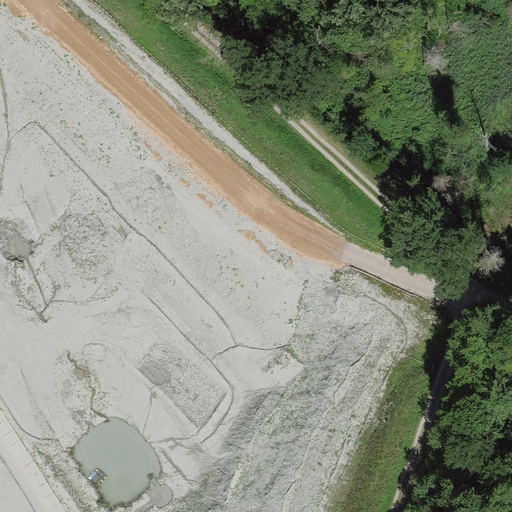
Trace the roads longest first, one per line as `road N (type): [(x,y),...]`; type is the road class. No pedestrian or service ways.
road 1 (track): [(511,332),(165,0)]
road 2 (track): [(397,511),(476,305),(511,302)]
